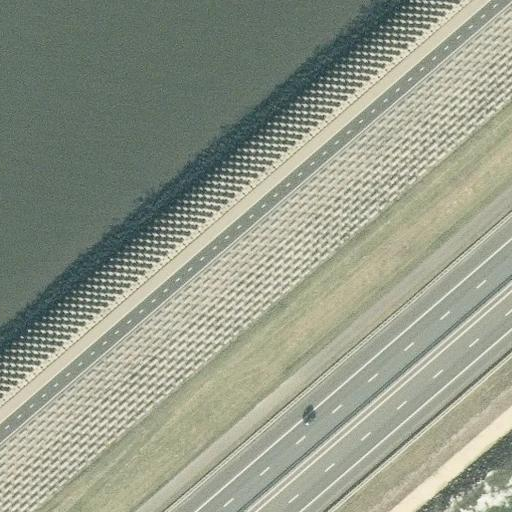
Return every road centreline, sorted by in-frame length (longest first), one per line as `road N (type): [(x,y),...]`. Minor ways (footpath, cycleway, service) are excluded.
road 1 (motorway): [(511,254),(212,511)]
road 2 (motorway): [(276,511),(511,307)]
